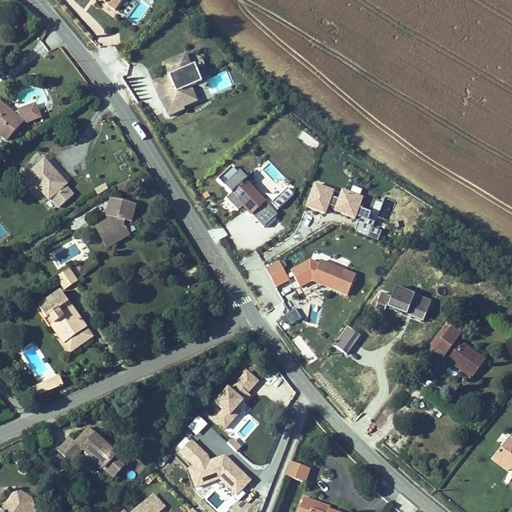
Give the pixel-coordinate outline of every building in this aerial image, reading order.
[(95,0),(112,12),(120,0),(95,0)] [(195,87),(187,74),(196,68),(191,61),(186,53),(182,55),(174,45),(155,58),(162,69),(148,78),(159,95),(164,92),(167,96),(164,98),(170,107),(184,97),(183,95),(195,87)] [(207,78),(213,93),(233,85),(227,70),(207,78)] [(7,119),(11,114),(0,105),(0,136),(10,145),(22,130),(7,119)] [(25,126),(11,114),(7,119),(22,130),(25,126)] [(296,138),(315,150),(320,143),(301,130),(296,138)] [(297,190),(266,161),(249,179),(280,208),(297,190)] [(229,193),(225,197),(238,210),(242,206),(250,215),(266,200),(232,163),(216,179),(229,193)] [(41,179),(52,170),(48,165),(37,174),(41,179)] [(29,180),(51,206),(53,204),(61,213),(75,203),(68,194),(69,191),(52,170),(41,179),(37,174),(29,180)] [(360,208),(363,196),(338,188),(338,191),(313,183),(305,207),(328,215),(330,209),(367,222),(371,211),(360,208)] [(266,202),(252,214),(266,228),(279,216),(266,202)] [(106,242),(111,252),(127,243),(121,232),(123,228),(130,229),(133,212),(110,207),(106,223),(109,225),(109,232),(104,231),(98,234),(103,243),(106,242)] [(104,256),(111,252),(106,242),(103,243),(98,234),(93,237),(104,256)] [(325,258),(314,278),(347,296),(358,276),(325,258)] [(65,294),(78,286),(76,284),(69,273),(56,281),(65,294)] [(392,287),(385,308),(421,320),(428,300),(392,287)] [(39,313),(48,325),(52,324),(57,330),(53,333),(63,349),(86,334),(75,317),(68,321),(61,313),(69,309),(62,298),(39,313)] [(75,317),(69,309),(61,313),(68,321),(75,317)] [(52,324),(48,325),(44,328),(49,335),(53,333),(57,330),(52,324)] [(347,325),(332,345),(346,355),(360,335),(347,325)] [(441,364),(443,361),(470,383),(484,366),(457,344),(461,339),(452,331),(431,356),(441,364)] [(86,334),(63,349),(69,358),(92,343),(86,334)] [(40,383),(56,372),(34,341),(18,353),(40,383)] [(225,431),(242,410),(239,408),(260,380),(243,366),(204,415),(225,431)] [(60,384),(50,388),(53,398),(63,394),(60,384)] [(53,398),(50,388),(31,395),(35,405),(53,398)] [(115,453),(87,426),(74,439),(69,434),(57,446),(69,459),(82,447),(101,466),(115,453)] [(233,437),(227,443),(236,452),(241,447),(233,437)] [(511,448),(507,444),(489,466),(501,475),(503,473),(508,467),(511,469),(511,448)] [(110,475),(124,462),(115,453),(101,466),(110,475)] [(290,461),(285,476),(306,483),(311,468),(290,461)] [(511,469),(508,467),(503,473),(511,479),(511,469)] [(0,511),(26,511),(32,505),(31,499),(15,488),(0,509),(1,511),(0,511)] [(326,500),(308,493),(300,511),(349,511),(333,506),(325,503),(326,500)] [(144,498),(128,511),(151,511),(154,510),(144,498)]
